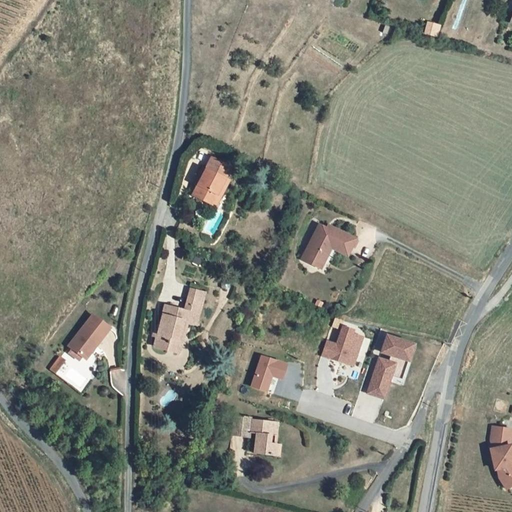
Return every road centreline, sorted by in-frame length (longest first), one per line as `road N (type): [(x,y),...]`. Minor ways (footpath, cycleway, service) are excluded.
road 1 (unclassified): [(128,511),(133,331),(187,92),(189,0)]
road 2 (unclassified): [(361,511),(428,396),(450,376)]
road 3 (unclassified): [(0,393),(67,471),(87,511)]
road 4 (tertiary): [(450,376),(424,511)]
